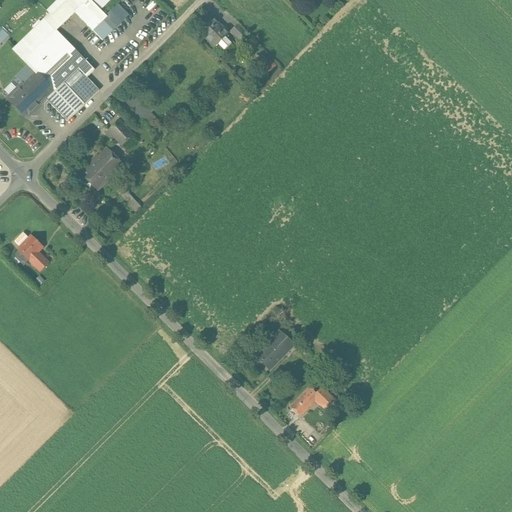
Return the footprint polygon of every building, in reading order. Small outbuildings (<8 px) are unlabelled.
[(58,0),(48,11),(50,13),(52,15),(67,0),(58,0)] [(100,10),(90,0),(67,0),(52,15),(52,16),(62,26),(75,13),(93,31),(103,21),(107,17),(106,16),(100,10)] [(109,0),(90,0),(100,10),(110,1),(109,0)] [(118,4),(111,11),(121,21),(127,14),(118,4)] [(121,21),(111,11),(106,16),(107,17),(116,26),(121,21)] [(62,26),(52,16),(52,15),(50,13),(44,20),(56,31),(62,26)] [(116,26),(107,17),(103,21),(112,30),(116,26)] [(220,26),(213,19),(199,32),(215,47),(218,45),(224,51),(231,44),(225,37),(228,34),(224,30),(220,25),(220,26)] [(44,20),(13,49),(25,61),(56,31),(44,20)] [(103,21),(93,31),(102,40),(112,30),(103,21)] [(247,33),(238,24),(229,32),(239,42),(247,33)] [(0,44),(8,36),(0,27),(0,44)] [(56,31),(25,61),(29,65),(21,73),(28,80),(35,72),(55,91),(78,69),(85,62),(56,31)] [(278,67),(271,60),(264,66),(272,74),(278,67)] [(86,78),(94,71),(85,62),(78,69),(86,78)] [(55,91),(46,99),(67,121),(99,91),(92,83),(92,84),(86,78),(78,69),(55,91)] [(11,96),(8,100),(26,118),(46,99),(55,91),(35,72),(28,80),(11,96)] [(4,89),(11,96),(28,80),(21,73),(4,89)] [(151,127),(158,120),(133,95),(126,103),(151,127)] [(99,130),(104,126),(95,117),(91,121),(99,130)] [(118,121),(108,130),(117,139),(127,130),(118,121)] [(127,130),(117,139),(123,145),(132,136),(127,130)] [(107,148),(81,174),(97,191),(124,165),(107,148)] [(141,207),(122,187),(117,192),(136,212),(141,207)] [(23,233),(15,242),(21,248),(29,239),(23,233)] [(21,248),(18,250),(29,261),(40,271),(48,263),(37,252),(42,247),(31,237),(29,239),(21,248)] [(29,261),(18,250),(13,256),(19,262),(24,266),(29,261)] [(19,262),(13,256),(8,260),(15,267),(19,262)] [(44,281),(39,276),(35,281),(40,286),(44,281)] [(280,331),(255,356),(270,371),(296,345),(280,331)] [(311,386),(291,408),(300,417),(321,396),(311,386)]
